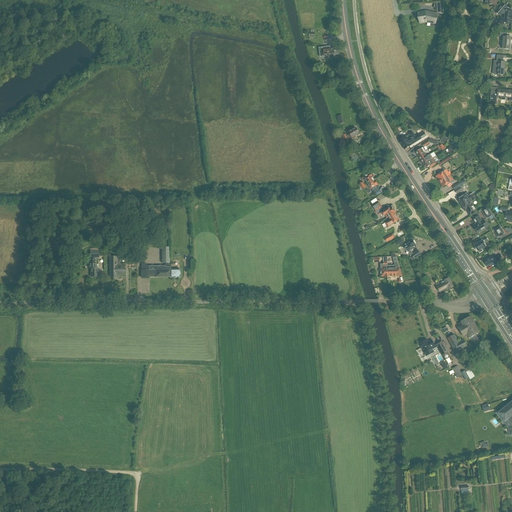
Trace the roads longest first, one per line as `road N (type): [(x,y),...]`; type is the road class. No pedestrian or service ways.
road 1 (unclassified): [(0,304),(449,306)]
road 2 (primary): [(484,292),(369,107),(344,0)]
